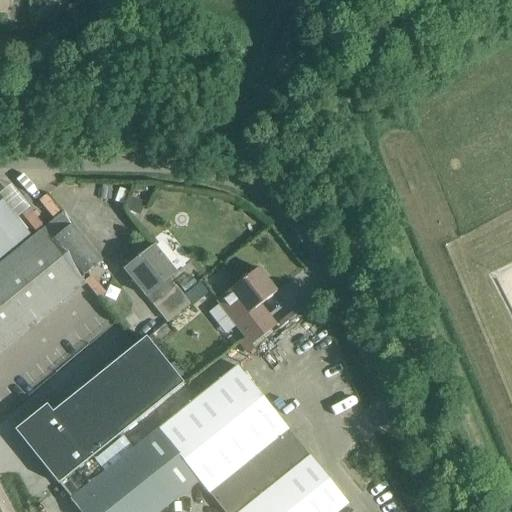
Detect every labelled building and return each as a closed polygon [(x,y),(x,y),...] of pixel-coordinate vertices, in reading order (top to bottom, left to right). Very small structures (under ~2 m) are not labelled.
[(33,13),(38,24),(78,4),(75,0),(65,0),(45,11),(39,10),(33,13)] [(0,354),(85,287),(80,281),(101,264),(63,216),(33,241),(0,199),(0,354)] [(125,272),(145,297),(173,275),(153,249),(125,272)] [(511,264),(502,269),(511,292),(511,264)] [(257,271),(227,294),(216,303),(244,337),(247,335),(255,344),(270,331),(254,311),(258,307),(259,307),(275,294),(257,271)] [(89,280),(101,294),(109,288),(96,274),(89,280)] [(187,307),(176,292),(174,290),(152,306),(165,323),(187,307)] [(115,364),(152,411),(184,385),(147,339),(145,340),(136,347),(115,364)] [(152,411),(115,364),(100,376),(136,424),(152,411)] [(341,511),(350,506),(241,367),(160,430),(224,511),(341,511)] [(136,424),(100,376),(84,389),(120,436),(136,424)] [(120,436),(84,389),(69,401),(105,449),(120,436)] [(105,449),(69,401),(53,414),(89,461),(105,449)] [(53,414),(47,406),(15,432),(58,486),(89,461),(53,414)] [(158,432),(70,501),(78,511),(161,511),(199,483),(158,432)]
